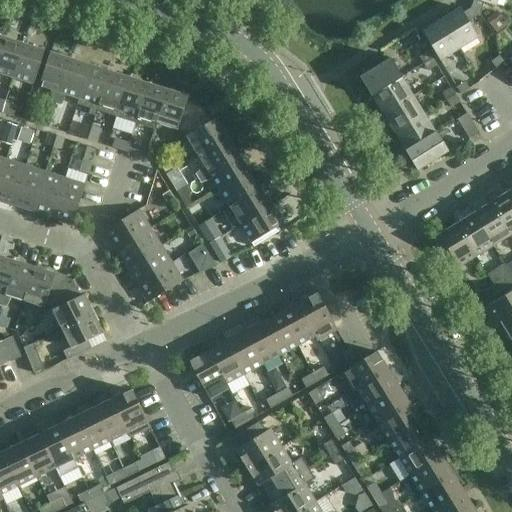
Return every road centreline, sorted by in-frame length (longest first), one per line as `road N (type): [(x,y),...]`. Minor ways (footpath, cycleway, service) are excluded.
road 1 (tertiary): [(372,230),(254,50),(133,0)]
road 2 (tertiary): [(511,459),(372,230)]
road 3 (residential): [(143,345),(372,230)]
road 4 (residential): [(143,345),(234,511)]
road 5 (residential): [(511,143),(372,230)]
road 6 (residential): [(0,411),(143,345)]
